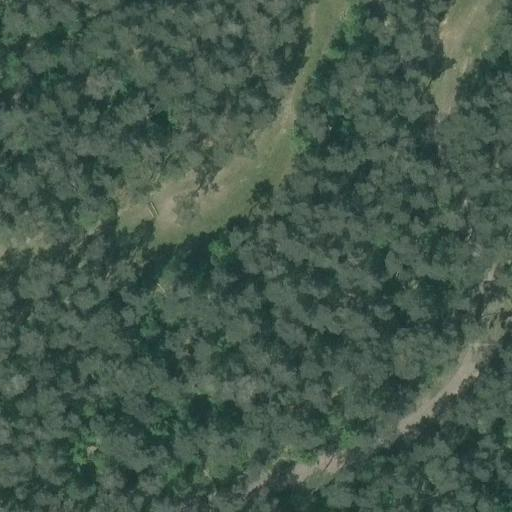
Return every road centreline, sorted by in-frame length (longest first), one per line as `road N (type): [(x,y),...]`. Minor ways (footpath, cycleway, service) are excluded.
road 1 (track): [(505,321),(358,0)]
road 2 (track): [(214,491),(383,420),(505,321)]
